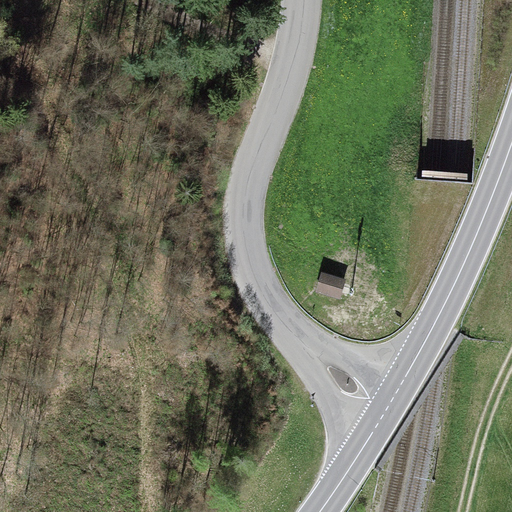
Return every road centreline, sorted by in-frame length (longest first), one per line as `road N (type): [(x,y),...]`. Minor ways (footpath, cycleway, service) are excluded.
road 1 (unclassified): [(303,0),(290,67),(247,191),(246,242),(265,295),(333,366),(388,406)]
road 2 (secondary): [(511,143),(464,261),(388,406)]
road 3 (track): [(511,360),(490,405),(463,511)]
road 4 (secondary): [(388,406),(318,511)]
